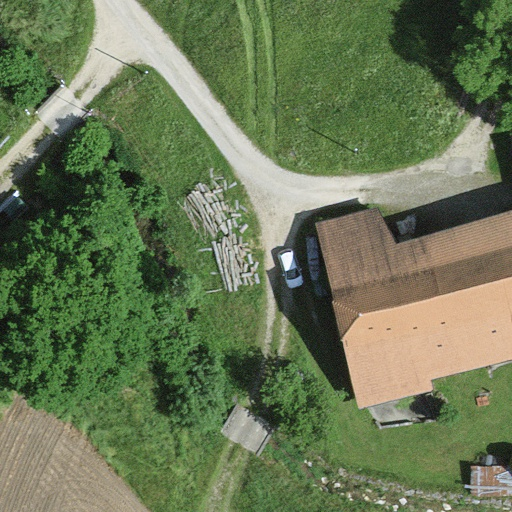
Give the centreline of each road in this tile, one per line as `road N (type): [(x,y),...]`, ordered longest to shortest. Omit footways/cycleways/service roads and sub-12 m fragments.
road 1 (track): [(511,53),(478,137),(439,172),(392,186),(291,184),(252,163),(223,132),(119,0)]
road 2 (track): [(291,184),(285,291),(263,399),(219,496),(223,511)]
road 3 (track): [(139,26),(0,186)]
